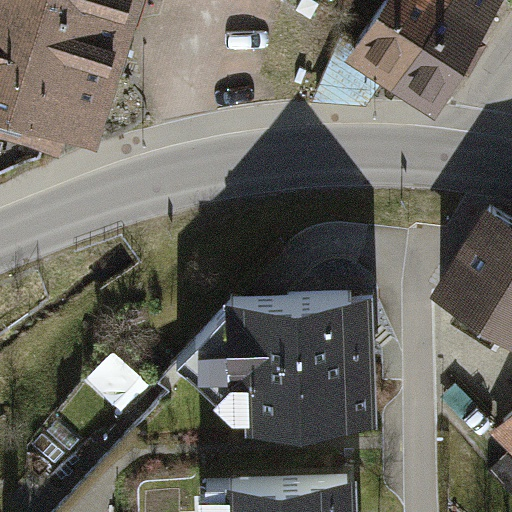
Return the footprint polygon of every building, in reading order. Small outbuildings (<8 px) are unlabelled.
[(0,0),(0,108),(14,112),(43,15),(47,0),(0,0)] [(47,0),(43,15),(123,39),(134,0),(47,0)] [(395,0),(362,51),(406,80),(458,0),(395,0)] [(498,0),(458,0),(406,80),(434,98),(498,0)] [(93,136),(123,39),(43,15),(14,112),(93,136)] [(511,222),(488,207),(441,284),(511,327),(511,222)] [(374,300),(234,303),(177,366),(238,439),(377,435),(374,300)] [(511,417),(492,436),(511,456),(511,417)] [(362,511),(362,482),(212,487),(213,511),(362,511)]
